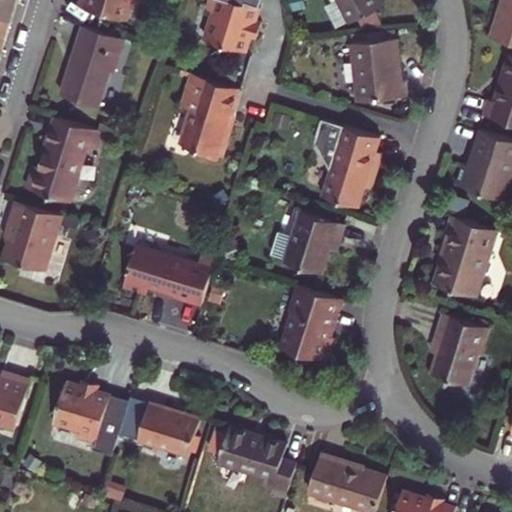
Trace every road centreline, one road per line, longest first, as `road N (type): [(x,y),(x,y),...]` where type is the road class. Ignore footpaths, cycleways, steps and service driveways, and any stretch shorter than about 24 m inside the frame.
road 1 (residential): [(0,311),(57,325),(118,323),(230,358),(314,409),(392,392)]
road 2 (residential): [(447,0),(451,62),(379,313),(392,392)]
road 3 (residential): [(392,392),(440,446),(511,477)]
road 4 (residential): [(45,0),(0,122)]
